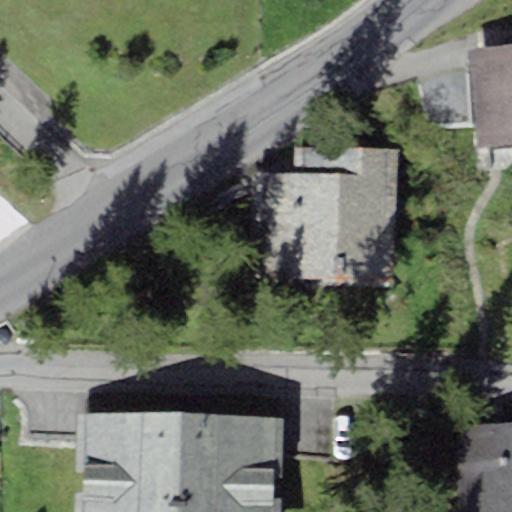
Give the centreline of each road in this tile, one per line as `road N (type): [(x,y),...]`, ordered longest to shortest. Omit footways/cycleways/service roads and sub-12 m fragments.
road 1 (residential): [(0,285),(323,79),(430,0)]
road 2 (residential): [(511,381),(0,364)]
